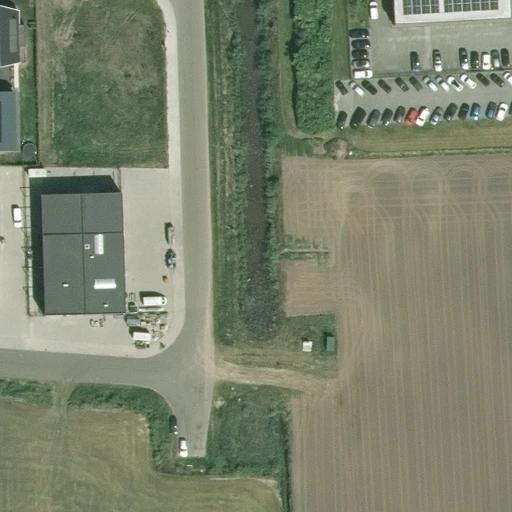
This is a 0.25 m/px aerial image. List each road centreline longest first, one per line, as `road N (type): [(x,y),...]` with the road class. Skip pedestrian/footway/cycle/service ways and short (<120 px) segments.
road 1 (unclassified): [(191,0),(193,373)]
road 2 (unclassified): [(193,373),(0,361)]
